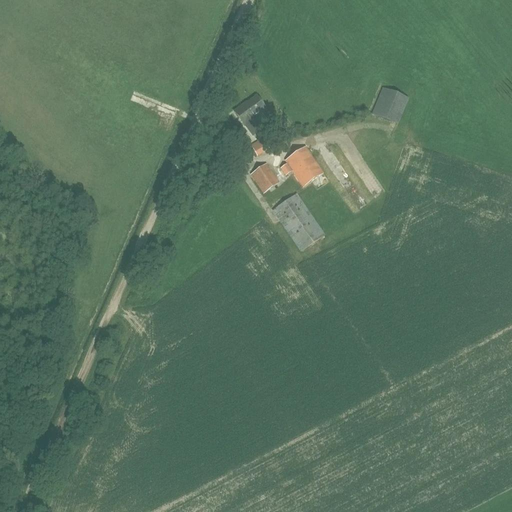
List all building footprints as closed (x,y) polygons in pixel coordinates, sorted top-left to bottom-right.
[(398,127),(409,100),(382,89),(371,116),(398,127)] [(253,137),(263,129),(258,122),(256,123),(254,120),(266,111),(256,98),(242,108),(241,107),(234,113),(244,127),(245,126),(253,137)] [(257,158),(269,150),(262,139),(250,147),(257,158)] [(285,177),(292,172),(303,189),(323,175),(305,149),(285,162),(287,165),(280,170),(285,177)] [(362,154),(366,160),(373,155),(369,149),(362,154)] [(204,177),(210,170),(200,161),(194,168),(204,177)] [(361,194),(345,168),(341,170),(338,164),(333,167),(353,199),(361,194)] [(263,195),(279,184),(266,165),(250,176),(263,195)] [(323,236),(320,231),(295,195),(272,211),(300,252),(323,236)]
